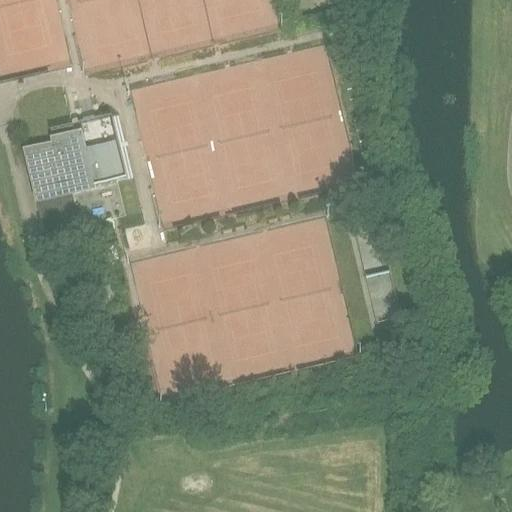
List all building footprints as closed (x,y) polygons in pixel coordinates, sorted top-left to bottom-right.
[(126,181),(125,177),(111,119),(73,128),(75,138),(54,144),(55,149),(27,156),(38,201),(35,202),(35,203),(131,180),(126,181)] [(131,180),(35,203),(44,238),(92,226),(139,215),(131,180)] [(119,261),(116,247),(99,250),(102,264),(119,261)] [(77,277),(86,275),(84,268),(76,270),(77,277)] [(108,300),(102,271),(91,274),(97,302),(108,300)]
